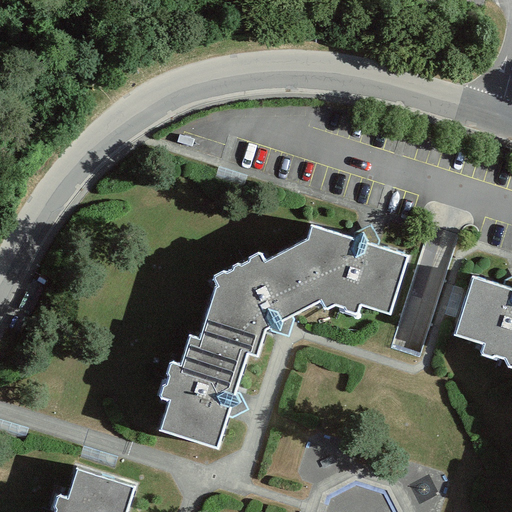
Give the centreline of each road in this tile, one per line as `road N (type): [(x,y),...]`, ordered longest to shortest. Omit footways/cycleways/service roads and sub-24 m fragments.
road 1 (unclassified): [(501,118),(340,73),(225,72),(177,87)]
road 2 (unclassified): [(0,279),(53,189),(91,146),(126,111),(177,87)]
